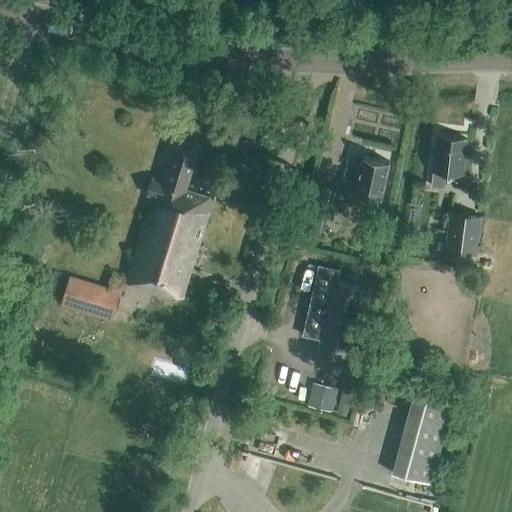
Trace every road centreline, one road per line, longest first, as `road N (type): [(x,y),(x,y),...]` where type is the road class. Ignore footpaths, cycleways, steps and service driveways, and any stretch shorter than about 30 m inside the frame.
road 1 (unclassified): [(187,511),(283,166),(301,63)]
road 2 (secondary): [(0,9),(146,43),(301,63)]
road 3 (secondary): [(301,63),(511,59)]
